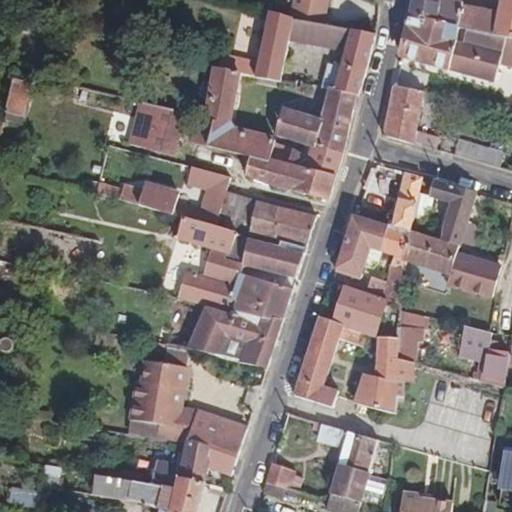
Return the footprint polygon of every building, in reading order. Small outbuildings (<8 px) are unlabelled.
[(303,0),(301,15),(324,19),(327,1),(319,0),(303,0)] [(413,0),(410,20),(474,34),(478,13),(465,10),(466,6),(452,3),(452,0),(413,0)] [(511,0),(503,0),(500,17),(496,39),(511,41),(511,0)] [(474,34),(495,37),(496,39),(500,17),(478,13),(474,34)] [(299,22),(272,15),(257,78),(281,83),(291,41),(347,51),(344,69),(329,67),(323,91),(329,92),(357,96),(360,97),(375,35),(323,27),(308,24),(299,22)] [(323,27),(324,19),(301,15),(299,22),(308,24),(323,27)] [(410,20),(405,45),(402,57),(511,81),(511,41),(496,39),(495,37),(474,34),(410,20)] [(219,60),(218,64),(217,70),(232,73),(233,63),(219,60)] [(232,73),(217,70),(207,119),(216,121),(210,149),(253,158),(336,178),(357,96),(329,92),(321,121),(285,110),(277,138),(315,149),(311,161),(294,151),(274,146),(274,142),(234,133),(227,122),(237,79),(244,81),(245,76),(232,73)] [(30,80),(15,77),(6,115),(21,120),(30,80)] [(422,95),(396,87),(385,138),(411,145),(422,95)] [(184,114),(140,105),(129,146),(174,158),(184,114)] [(216,121),(207,119),(198,117),(191,144),(210,149),(216,121)] [(459,143),(454,158),(499,171),(505,156),(459,143)] [(336,178),(253,158),(248,178),(273,190),(323,200),(331,202),(336,178)] [(188,186),(209,192),(210,191),(226,195),(229,179),(192,170),(188,186)] [(423,182),(405,175),(397,218),(390,218),(386,227),(391,229),(382,255),(394,259),(392,269),(405,272),(406,264),(406,263),(404,262),(413,235),(414,221),(418,202),(423,182)] [(476,197),(434,185),(431,199),(452,205),(445,240),(461,245),(464,244),(474,247),(479,227),(468,224),(476,197)] [(122,196),(120,205),(145,211),(161,216),(174,219),(182,221),(218,229),(219,225),(226,195),(210,191),(209,192),(203,214),(177,208),(179,198),(145,189),(143,197),(123,192),(122,196)] [(122,196),(97,190),(96,199),(120,205),(122,196)] [(319,217),(226,195),(219,225),(250,232),(250,235),(271,240),(269,246),(280,249),(281,242),(309,248),(319,217)] [(433,205),(418,202),(414,221),(431,224),(433,205)] [(391,229),(386,227),(355,219),(336,275),(362,282),(371,252),(382,255),(391,229)] [(213,251),(209,266),(225,271),(227,264),(250,270),(298,280),(309,248),(281,242),(280,249),(269,246),(250,243),(251,239),(218,229),(182,221),(177,242),(213,251)] [(460,249),(413,235),(404,262),(406,263),(406,264),(452,277),(449,288),(494,300),(503,269),(458,257),(460,249)] [(227,264),(225,271),(249,278),(250,270),(227,264)] [(225,271),(209,266),(206,277),(187,273),(181,299),(206,310),(224,313),(259,324),(261,319),(285,322),(295,292),(249,278),(225,271)] [(405,272),(392,269),(389,284),(373,279),(367,296),(385,302),(400,306),(403,292),(405,272)] [(413,275),(405,272),(403,292),(408,294),(413,275)] [(385,302),(367,296),(350,290),(339,325),(367,333),(374,335),(385,302)] [(168,332),(168,346),(197,352),(214,355),(221,356),(225,334),(237,336),(235,346),(245,348),(242,363),(270,369),(285,322),(261,319),(259,324),(224,313),(206,310),(193,344),(168,332)] [(339,325),(321,321),(295,400),(332,412),(336,397),(323,393),(340,344),(363,350),(367,333),(339,325)] [(428,334),(397,328),(395,341),(393,360),(413,364),(417,344),(427,344),(428,334)] [(510,359),(488,355),(490,336),(464,330),(458,360),(479,364),(477,379),(483,380),(483,387),(505,392),(507,382),(510,359)] [(395,341),(378,336),(379,364),(376,381),(364,377),(355,403),(395,415),(397,399),(402,399),(402,385),(408,386),(412,366),(393,360),(395,341)] [(2,351),(0,356),(0,357),(2,361),(5,364),(14,364),(17,359),(17,352),(13,348),(8,348),(2,351)] [(136,390),(131,428),(184,436),(185,427),(178,421),(180,416),(187,375),(147,369),(143,391),(136,390)] [(185,427),(184,436),(192,434),(197,417),(180,416),(178,421),(185,427)] [(192,434),(189,443),(240,461),(249,433),(197,417),(192,434)] [(378,444),(317,426),(314,432),(323,435),(321,443),(344,450),(339,469),(368,478),(378,444)] [(131,428),(129,439),(185,448),(189,443),(192,434),(184,436),(131,428)] [(189,443),(185,448),(183,462),(174,460),(171,467),(158,464),(153,485),(175,490),(179,481),(208,487),(211,472),(233,479),(240,461),(189,443)] [(489,499),(511,503),(511,456),(497,454),(489,499)] [(296,473),(273,465),(266,485),(284,490),(289,491),(296,473)] [(388,483),(368,478),(339,469),(330,497),(325,511),(358,511),(362,501),(382,506),(388,483)] [(148,486),(120,482),(118,500),(144,506),(144,511),(200,511),(202,505),(205,504),(208,487),(179,481),(175,490),(153,485),(148,486)] [(281,500),(284,490),(266,485),(263,495),(281,500)] [(41,509),(43,492),(13,489),(11,505),(41,509)] [(420,504),(421,499),(403,497),(400,511),(453,511),(454,509),(435,506),(420,504)]
